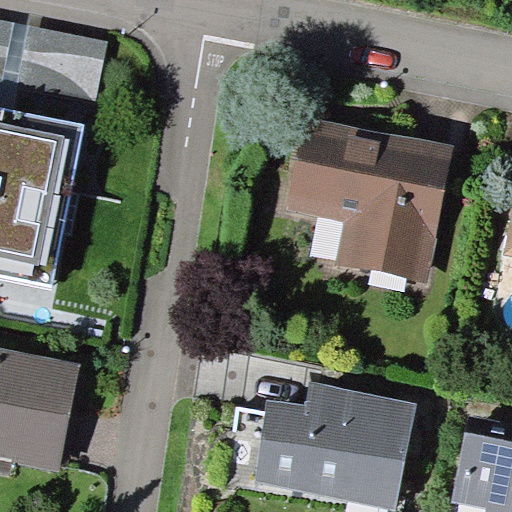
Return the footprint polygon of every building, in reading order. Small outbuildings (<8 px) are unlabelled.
[(0,75),(10,24),(0,22),(0,75)] [(103,42),(31,30),(22,85),(94,97),(103,42)] [(86,117),(0,99),(0,259),(55,271),(86,117)] [(448,167),(300,138),(285,217),(340,227),(330,279),(423,296),(448,167)] [(511,224),(502,283),(511,284),(511,224)] [(74,383),(0,369),(0,471),(57,482),(74,383)] [(390,511),(411,416),(271,387),(249,494),(333,511),(390,511)] [(511,511),(511,436),(466,425),(443,511),(511,511)]
